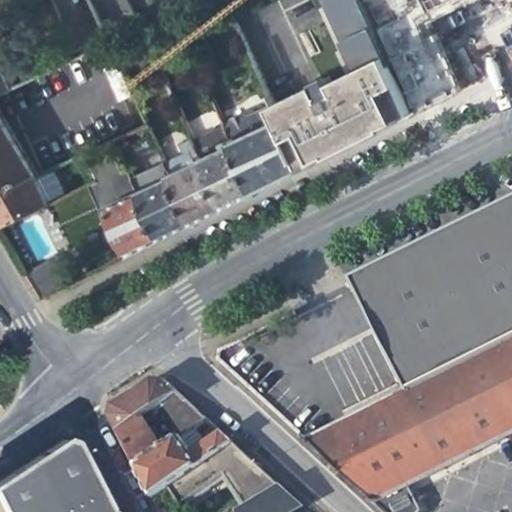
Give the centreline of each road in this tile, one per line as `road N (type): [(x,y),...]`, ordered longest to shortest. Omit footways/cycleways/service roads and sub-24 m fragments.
road 1 (residential): [(511,138),(189,298),(147,328)]
road 2 (residential): [(147,328),(346,511)]
road 3 (residential): [(127,511),(65,392)]
road 4 (residential): [(65,392),(0,291)]
